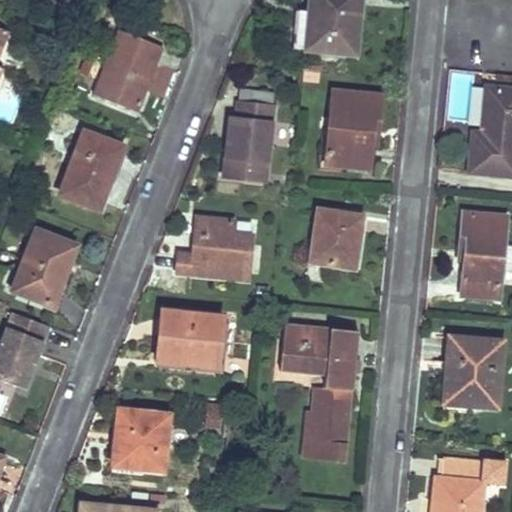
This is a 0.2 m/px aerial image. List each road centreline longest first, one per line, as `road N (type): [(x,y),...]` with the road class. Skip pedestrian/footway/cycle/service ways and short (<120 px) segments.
road 1 (residential): [(25,511),(224,0)]
road 2 (residential): [(428,0),(378,511)]
